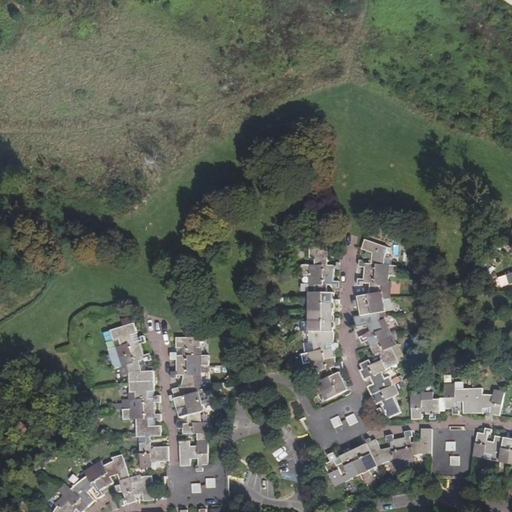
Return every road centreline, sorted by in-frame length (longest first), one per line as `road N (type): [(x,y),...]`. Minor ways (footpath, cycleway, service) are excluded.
road 1 (residential): [(243,425),(238,407),(245,392),(276,379),(294,388),(330,444),(370,428)]
road 2 (residential): [(370,428),(356,404),(345,331),(350,241)]
road 3 (residential): [(157,320),(174,479)]
road 4 (residential): [(370,428),(511,427)]
road 5 (residential): [(358,511),(416,498),(491,504)]
road 6 (residential): [(305,511),(297,507),(302,486),(293,444),(279,431),(243,425)]
